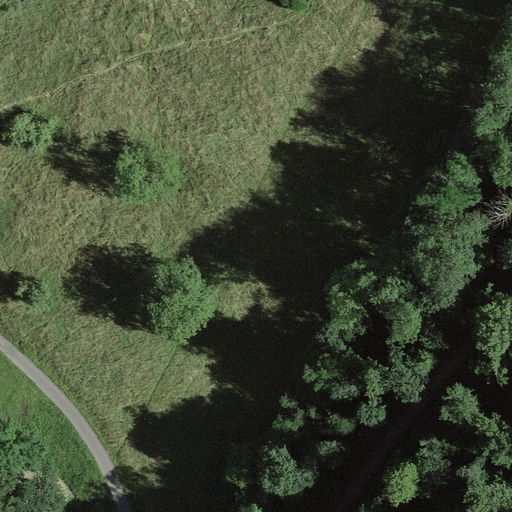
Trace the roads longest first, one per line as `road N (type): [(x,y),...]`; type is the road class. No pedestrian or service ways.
road 1 (track): [(511,298),(336,511)]
road 2 (track): [(126,511),(85,427),(0,341)]
